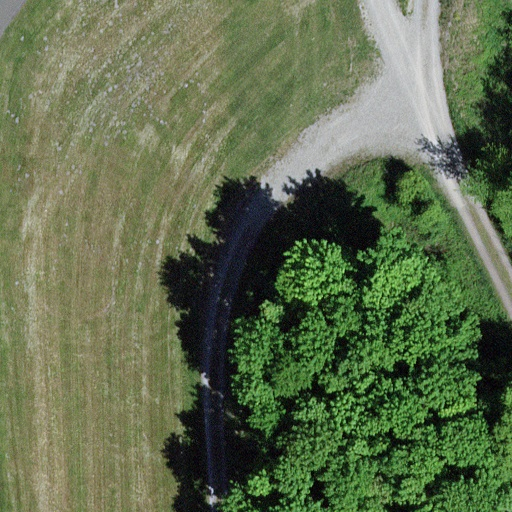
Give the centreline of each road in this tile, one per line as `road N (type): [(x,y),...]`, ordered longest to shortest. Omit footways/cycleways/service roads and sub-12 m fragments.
road 1 (track): [(226,511),(220,321),(229,245),(331,156),(440,104)]
road 2 (track): [(394,0),(511,266)]
